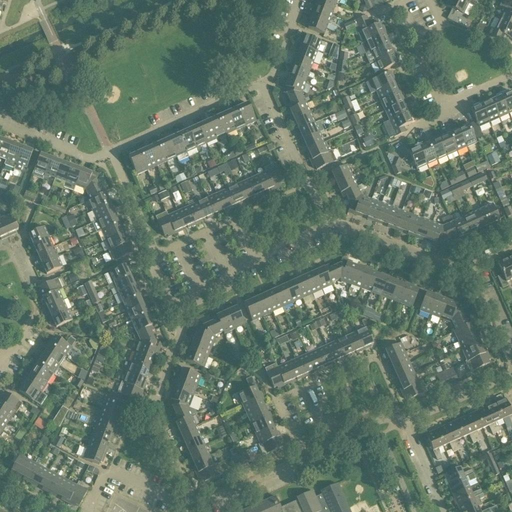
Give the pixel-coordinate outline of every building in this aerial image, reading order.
[(336,4),(324,0),(316,0),(315,5),(317,6),(316,8),(332,14),(336,4)] [(368,0),(365,0),(364,1),(366,5),(368,11),(373,9),(368,0)] [(468,3),(462,0),(449,0),(446,6),(453,10),(452,12),(451,12),(447,19),(467,29),(470,25),(466,23),(466,22),(459,18),(468,3)] [(499,20),(511,25),(511,12),(510,12),(511,8),(511,6),(502,2),(499,7),(504,10),(499,20)] [(366,5),(360,8),(362,14),(368,11),(366,5)] [(312,10),(310,17),(328,25),(332,14),(316,8),(315,11),(312,10)] [(357,28),(369,22),(366,16),(354,22),(357,28)] [(328,25),(310,17),(307,25),(309,26),(308,29),(324,35),(326,30),(335,33),(337,28),(328,25)] [(511,39),(511,25),(499,20),(494,31),(489,28),(486,36),(497,40),(500,34),(511,40),(511,39)] [(356,27),(353,21),(344,25),(347,31),(356,27)] [(357,28),(359,34),(358,34),(363,45),(366,43),(372,40),(386,34),(383,26),(381,27),(379,24),(371,28),(369,22),(357,28)] [(479,26),(476,31),(482,34),(484,28),(479,26)] [(372,40),(366,43),(363,45),(361,45),(365,55),(389,45),(386,38),(388,37),(386,34),(372,40)] [(298,46),(317,54),(321,43),(305,36),(304,40),(301,39),(298,46)] [(339,46),(334,45),(329,57),(337,60),(339,46)] [(391,50),(389,45),(365,55),(369,65),(375,62),(395,53),(393,49),(391,50)] [(298,46),(295,54),(298,55),(297,57),(313,64),(318,66),(322,56),(317,54),(298,46)] [(397,57),(395,53),(375,62),(380,73),(398,65),(395,58),(397,57)] [(340,54),(339,61),(347,62),(348,55),(340,54)] [(313,64),(297,57),(296,60),(293,59),(291,66),(309,73),(313,64)] [(309,73),(291,66),(288,74),(290,75),(289,77),(305,84),(309,73)] [(391,72),(371,81),(366,84),(371,94),(376,92),(394,84),(393,83),(391,78),(393,77),(391,72)] [(338,73),(336,85),(343,86),(344,74),(338,73)] [(305,84),(289,77),(288,80),(286,79),(283,87),(301,94),(305,84)] [(376,92),(380,102),(401,93),(396,82),(393,83),(394,84),(376,92)] [(301,94),(283,87),(280,93),(287,95),(291,104),(287,106),(291,114),(289,115),(292,122),(310,114),(301,94)] [(507,91),(503,93),(500,95),(509,115),(511,113),(511,94),(511,92),(508,93),(507,91)] [(380,102),(385,111),(403,103),(401,101),(404,100),(401,93),(380,102)] [(509,115),(500,95),(496,96),(497,98),(491,101),(499,119),(509,115)] [(344,106),(350,103),(348,98),(342,100),(344,106)] [(499,119),(491,101),(485,104),(484,102),(480,103),(489,124),(499,119)] [(350,103),(344,106),(347,112),(353,109),(350,103)] [(403,103),(385,111),(389,121),(409,112),(406,105),(404,106),(403,103)] [(470,124),(477,140),(483,137),(479,128),(489,124),(480,103),(472,107),(473,109),(471,110),(476,122),(470,124)] [(237,107),(246,127),(256,122),(248,104),(241,107),(240,105),(237,107)] [(230,112),(228,113),(236,131),(246,127),(237,107),(229,110),(230,112)] [(340,113),(334,115),(337,122),(343,119),(347,117),(344,111),(340,113)] [(389,121),(383,124),(383,125),(385,124),(391,138),(389,139),(390,139),(394,137),(394,138),(406,133),(403,127),(412,124),(409,117),(411,116),(409,112),(389,121)] [(236,131),(228,113),(222,116),(221,114),(217,116),(226,136),(236,131)] [(349,118),(353,126),(360,123),(360,122),(364,120),(361,113),(356,115),(349,118)] [(315,124),(310,114),(292,122),(295,129),(298,128),(299,131),(315,124)] [(211,121),(208,122),(216,140),(218,139),(220,141),(225,139),(225,136),(226,136),(217,116),(210,119),(211,121)] [(344,130),(351,126),(349,120),(341,123),(344,130)] [(201,123),(197,124),(206,145),(216,140),(208,122),(202,125),(201,123)] [(319,133),(323,131),(319,122),(315,124),(299,131),(300,133),(298,134),(301,142),(319,133)] [(461,129),(458,130),(466,148),(477,143),(468,123),(460,127),(461,129)] [(188,131),(196,149),(198,152),(202,151),(200,147),(206,145),(197,124),(191,127),(192,129),(188,131)] [(454,129),(447,132),(456,153),(466,148),(458,130),(455,131),(454,129)] [(181,132),(177,133),(186,154),(196,149),(188,131),(182,134),(181,132)] [(439,139),(447,157),(456,153),(447,132),(440,136),(441,138),(439,139)] [(186,154),(177,133),(173,135),(174,137),(168,140),(176,158),(179,162),(188,158),(186,154)] [(319,133),(301,142),(304,149),(306,148),(307,150),(323,143),(319,133)] [(362,140),(366,149),(375,144),(371,136),(362,140)] [(0,145),(0,158),(6,161),(7,159),(12,145),(10,144),(10,141),(3,138),(0,145)] [(435,138),(428,141),(432,150),(437,161),(447,157),(439,139),(436,140),(435,138)] [(176,158),(168,140),(162,143),(161,140),(157,142),(166,163),(176,158)] [(432,150),(428,141),(424,143),(425,145),(419,148),(427,166),(437,161),(432,150)] [(154,146),(148,149),(154,162),(156,167),(166,163),(157,142),(153,144),(154,146)] [(7,159),(6,161),(4,165),(14,169),(16,165),(23,146),(16,143),(15,146),(12,145),(7,159)] [(323,143),(307,150),(309,153),(307,154),(310,161),(328,153),(323,143)] [(256,149),(254,144),(244,149),(246,153),(256,149)] [(16,165),(14,169),(20,172),(22,167),(27,169),(33,153),(30,152),(31,149),(23,146),(16,165)] [(268,151),(266,147),(257,151),(259,155),(268,151)] [(427,166),(419,148),(416,149),(415,147),(407,150),(417,171),(427,166)] [(146,150),(145,148),(138,151),(144,166),(147,171),(156,167),(154,162),(148,149),(146,150)] [(144,166),(138,151),(134,153),(135,155),(128,158),(136,176),(147,171),(144,166)] [(332,151),(328,153),(310,161),(313,168),(315,168),(317,171),(336,162),(332,151)] [(226,162),(236,158),(234,153),(224,157),(226,162)] [(40,155),(32,176),(43,181),(45,175),(46,173),(52,157),(44,154),(43,156),(40,155)] [(494,154),(487,157),(491,166),(498,163),(494,154)] [(388,155),(387,158),(388,161),(391,167),(395,158),(388,155)] [(45,175),(45,176),(43,181),(47,183),(50,177),(55,179),(56,177),(61,163),(58,162),(59,160),(52,157),(46,173),(45,175)] [(401,161),(396,158),(391,167),(396,176),(402,174),(399,167),(401,161)] [(213,160),(207,163),(210,170),(216,167),(213,160)] [(234,161),(227,164),(231,171),(237,168),(234,161)] [(56,177),(55,179),(65,183),(66,179),(72,165),(64,162),(64,164),(61,163),(56,177)] [(478,174),(490,168),(487,162),(475,168),(478,174)] [(266,172),(274,190),(281,187),(280,185),(283,183),(275,164),(264,169),(265,172),(266,172)] [(65,183),(63,188),(73,192),(75,187),(81,171),(78,170),(79,167),(72,165),(66,179),(65,183)] [(334,184),(352,176),(347,166),(331,173),(333,176),(330,177),(334,184)] [(468,179),(477,175),(473,167),(465,171),(468,179)] [(81,171),(75,187),(85,191),(92,172),(85,169),(84,172),(81,171)] [(455,175),(458,184),(466,180),(462,171),(455,175)] [(92,172),(85,191),(86,192),(88,196),(90,200),(90,201),(105,194),(103,189),(100,190),(96,181),(98,175),(92,172)] [(266,172),(265,172),(256,177),(263,192),(266,191),(267,194),(274,190),(266,172)] [(175,178),(177,184),(186,180),(184,174),(175,178)] [(472,188),(487,181),(484,174),(470,181),(472,188)] [(458,184),(455,175),(447,178),(451,187),(458,184)] [(352,176),(334,184),(337,192),(339,191),(341,195),(357,188),(352,176)] [(263,192),(256,177),(246,181),(254,199),(262,196),(261,194),(263,192)] [(432,189),(434,185),(431,178),(423,181),(422,185),(432,189)] [(254,199),(246,181),(236,186),(244,201),(246,200),(247,202),(254,199)] [(463,192),(472,188),(469,181),(459,185),(462,193),(463,192)] [(183,193),(191,189),(188,182),(180,185),(183,193)] [(441,191),(449,188),(446,182),(442,184),(440,188),(441,191)] [(0,183),(0,189),(2,190),(6,192),(8,186),(0,183)] [(358,186),(360,192),(366,189),(364,183),(358,186)] [(499,183),(493,186),(495,191),(499,190),(501,188),(499,183)] [(164,184),(158,187),(161,192),(166,189),(164,184)] [(11,185),(8,193),(17,196),(19,188),(11,185)] [(463,192),(462,193),(459,185),(450,190),(455,201),(465,197),(463,192)] [(236,186),(226,190),(235,208),(242,205),(241,203),(244,201),(236,186)] [(154,187),(148,190),(151,196),(157,193),(154,187)] [(357,188),(341,195),(342,198),(346,197),(350,206),(348,213),(354,215),(361,197),(361,196),(357,188)] [(495,191),(499,201),(506,198),(501,188),(499,190),(495,191)] [(235,208),(226,190),(217,194),(224,210),(226,209),(227,211),(235,208)] [(449,190),(439,194),(443,201),(452,197),(449,190)] [(37,196),(26,191),(24,197),(35,201),(37,196)] [(169,197),(166,191),(158,195),(161,201),(169,197)] [(423,196),(424,199),(429,201),(432,194),(425,191),(423,196)] [(90,201),(90,200),(87,201),(92,212),(112,203),(110,199),(108,200),(105,194),(90,201)] [(224,210),(217,194),(207,199),(215,217),(222,214),(221,212),(224,210)] [(88,196),(82,199),(84,204),(92,212),(87,201),(90,200),(88,196)] [(371,200),(361,197),(354,215),(361,218),(362,216),(365,217),(371,200)] [(506,198),(499,201),(504,210),(510,207),(506,198)] [(207,199),(197,203),(204,219),(206,218),(207,220),(215,217),(207,199)] [(381,204),(371,200),(365,217),(368,218),(367,220),(374,223),(381,204)] [(54,211),(56,206),(46,202),(44,207),(54,211)] [(114,207),(112,203),(92,212),(96,222),(114,214),(112,208),(114,207)] [(204,219),(197,203),(187,208),(195,226),(202,223),(201,220),(204,219)] [(381,204),(374,223),(382,226),(382,223),(385,224),(391,208),(381,204)] [(482,210),(490,228),(497,224),(496,222),(499,221),(492,205),(482,210)] [(56,206),(54,211),(64,215),(66,210),(56,206)] [(187,208),(177,212),(184,228),(187,227),(188,229),(195,226),(187,208)] [(391,208),(385,224),(388,225),(387,228),(394,230),(401,212),(391,208)] [(482,210),(472,214),(479,230),(482,229),(483,231),(490,228),(482,210)] [(177,212),(168,216),(167,217),(175,235),(183,231),(182,229),(184,228),(177,212)] [(412,216),(401,212),(394,230),(402,233),(403,231),(405,232),(412,216)] [(167,217),(168,216),(166,213),(155,218),(164,237),(167,236),(168,238),(175,235),(167,217)] [(96,222),(91,224),(96,234),(101,232),(121,223),(119,219),(117,220),(114,214),(96,222)] [(472,214),(462,219),(470,237),(478,233),(477,231),(479,230),(472,214)] [(0,219),(8,237),(15,234),(15,232),(18,230),(11,215),(0,219)] [(422,220),(412,216),(405,232),(408,233),(407,235),(415,238),(422,220)] [(441,227),(434,246),(441,248),(444,242),(453,238),(454,241),(459,239),(452,223),(449,216),(441,220),(444,227),(442,227),(441,227)] [(8,237),(0,219),(0,238),(1,241),(8,237)] [(462,219),(452,223),(459,239),(462,238),(463,240),(470,237),(462,219)] [(77,225),(75,220),(69,223),(71,228),(77,225)] [(422,220),(415,238),(422,241),(423,239),(426,240),(432,223),(422,220)] [(123,226),(121,223),(101,232),(105,241),(123,233),(120,227),(123,226)] [(432,223),(426,240),(428,241),(427,243),(434,246),(441,227),(432,223)] [(52,231),(46,234),(44,228),(28,235),(29,239),(27,240),(30,247),(43,241),(48,238),(54,236),(52,231)] [(123,233),(105,241),(109,251),(110,252),(130,242),(128,238),(126,239),(123,233)] [(53,248),(48,238),(43,241),(30,247),(34,254),(36,253),(37,255),(53,248)] [(76,238),(70,241),(72,246),(78,244),(76,238)] [(110,252),(109,251),(108,252),(113,263),(132,254),(131,251),(133,250),(130,242),(110,252)] [(53,248),(37,255),(38,258),(36,259),(39,266),(57,258),(53,248)] [(80,248),(74,250),(77,258),(79,257),(80,260),(84,258),(83,255),(80,248)] [(57,258),(39,266),(43,274),(45,273),(46,276),(62,268),(57,258)] [(329,266),(324,268),(331,284),(340,280),(341,279),(348,261),(342,259),(339,265),(330,269),(329,266)] [(511,280),(511,269),(508,260),(498,264),(502,275),(497,277),(502,289),(508,286),(506,283),(511,280)] [(341,279),(340,280),(340,282),(350,286),(357,267),(351,265),(352,263),(348,261),(341,279)] [(109,274),(104,276),(109,287),(132,276),(129,269),(127,270),(125,267),(109,274)] [(364,269),(357,267),(350,286),(361,289),(368,269),(364,267),(364,269)] [(331,284),(324,268),(317,271),(316,269),(313,270),(322,291),(332,286),(331,284)] [(372,270),(368,269),(361,289),(371,293),(378,275),(371,272),(372,270)] [(310,274),(304,277),(312,295),(322,291),(313,270),(309,272),(310,274)] [(371,293),(381,297),(389,276),(381,273),(380,276),(378,275),(371,293)] [(68,278),(71,285),(77,282),(74,275),(68,278)] [(135,283),(132,276),(109,287),(111,291),(116,288),(119,294),(134,287),(133,284),(135,283)] [(389,276),(381,297),(391,301),(398,282),(395,281),(396,279),(389,276)] [(312,295),(304,277),(298,280),(297,278),(293,279),(302,300),(312,295)] [(37,292),(40,299),(58,291),(59,292),(63,290),(58,279),(38,288),(39,291),(37,292)] [(290,283),(284,286),(292,304),(302,300),(293,279),(289,281),(290,283)] [(89,295),(96,292),(91,282),(84,285),(89,295)] [(398,282),(391,301),(401,305),(409,284),(405,283),(404,285),(398,282)] [(413,286),(409,284),(401,305),(412,309),(418,290),(412,288),(413,286)] [(277,287),(273,288),(282,309),(292,304),(284,286),(278,289),(277,287)] [(134,287),(119,294),(123,304),(141,296),(138,289),(136,290),(134,287)] [(282,309),(273,288),(269,290),(270,292),(264,295),(272,313),(282,309)] [(58,291),(40,299),(44,306),(46,305),(47,308),(63,301),(59,292),(58,291)] [(96,292),(89,295),(93,305),(100,302),(96,292)] [(430,316),(438,295),(434,293),(433,296),(426,293),(419,312),(430,316)] [(272,313),(264,295),(258,298),(257,295),(253,297),(262,317),(272,313)] [(438,295),(430,316),(440,319),(447,301),(441,299),(442,296),(438,295)] [(144,303),(141,296),(123,304),(128,314),(143,307),(142,304),(144,303)] [(262,317),(253,297),(249,299),(250,301),(244,304),(252,322),(262,317)] [(48,311),(46,312),(49,319),(67,311),(63,301),(47,308),(48,311)] [(84,304),(88,312),(93,310),(89,301),(84,304)] [(447,301),(440,319),(451,324),(451,321),(458,303),(454,301),(453,303),(447,301)] [(464,305),(458,303),(451,321),(456,331),(472,324),(469,319),(466,321),(462,311),(464,305)] [(103,312),(100,306),(95,308),(98,314),(103,312)] [(143,307),(128,314),(132,324),(150,315),(147,308),(144,309),(143,307)] [(226,312),(234,330),(245,325),(237,307),(226,312)] [(363,317),(372,320),(375,314),(375,312),(366,308),(363,317)] [(67,311),(49,319),(53,326),(55,325),(56,328),(72,321),(67,311)] [(234,330),(226,312),(216,317),(223,332),(224,335),(234,330)] [(336,314),(330,317),(332,323),(338,320),(336,314)] [(385,317),(375,314),(372,320),(382,324),(385,317)] [(150,315),(132,324),(136,332),(136,333),(152,326),(151,324),(153,323),(150,315)] [(223,332),(216,317),(211,319),(213,322),(203,326),(197,324),(195,330),(214,337),(223,332)] [(319,329),(326,326),(324,320),(317,323),(319,329)] [(309,326),(312,332),(319,329),(316,323),(309,326)] [(456,331),(453,332),(458,342),(478,333),(476,329),(474,330),(472,324),(456,331)] [(155,331),(152,326),(136,333),(139,338),(141,343),(141,344),(160,351),(162,345),(155,342),(151,333),(155,331)] [(356,333),(364,351),(371,348),(370,345),(373,344),(366,328),(356,333)] [(195,335),(193,341),(212,348),(216,338),(214,337),(195,330),(193,334),(195,335)] [(108,331),(104,341),(112,344),(116,334),(108,331)] [(296,333),(289,336),(292,342),(299,339),(296,333)] [(364,351),(356,333),(346,337),(353,353),(356,352),(357,354),(364,351)] [(480,337),(478,333),(458,342),(462,352),(480,344),(478,338),(480,337)] [(49,342),(47,345),(65,357),(71,348),(75,343),(70,339),(66,344),(57,339),(55,337),(53,339),(51,338),(49,342)] [(353,353),(346,337),(336,342),(344,360),(351,356),(350,354),(353,353)] [(189,347),(187,350),(208,358),(212,348),(193,341),(191,347),(189,347)] [(336,342),(326,346),(333,362),(336,361),(337,363),(344,360),(336,342)] [(139,343),(135,353),(153,360),(156,354),(158,355),(160,351),(141,344),(141,343),(139,343)] [(389,361),(405,354),(401,344),(383,352),(386,360),(388,359),(389,361)] [(483,350),(480,344),(462,352),(467,361),(467,362),(487,353),(485,349),(483,350)] [(46,350),(43,355),(60,366),(65,357),(47,345),(44,349),(46,350)] [(99,351),(107,354),(109,348),(102,345),(99,351)] [(333,362),(326,346),(316,351),(324,369),(332,365),(331,363),(333,362)] [(208,358),(187,350),(186,354),(188,355),(185,362),(204,369),(208,358)] [(324,369),(316,351),(306,355),(313,371),(316,370),(317,372),(324,369)] [(135,353),(131,363),(152,371),(153,367),(151,366),(153,360),(135,353)] [(467,362),(467,361),(465,362),(470,373),(472,372),(490,364),(488,361),(490,360),(487,353),(467,362)] [(105,357),(98,354),(95,360),(103,363),(105,357)] [(405,354),(389,361),(391,364),(388,365),(392,372),(410,364),(405,354)] [(37,360),(35,363),(53,375),(60,366),(43,355),(39,361),(37,360)] [(306,355),(296,360),(305,378),(312,374),(311,372),(313,371),(306,355)] [(305,378),(296,360),(286,364),(294,380),(296,379),(297,381),(305,378)] [(35,368),(31,374),(47,384),(53,375),(35,363),(32,367),(35,368)] [(131,363),(127,373),(146,380),(147,378),(149,379),(150,375),(152,371),(131,363)] [(94,364),(91,371),(91,372),(98,374),(101,367),(94,364)] [(277,368),(275,364),(265,369),(273,389),(277,388),(278,390),(285,387),(277,368)] [(286,364),(277,368),(285,387),(292,383),(291,381),(294,380),(286,364)] [(410,364),(392,372),(395,379),(397,378),(398,381),(414,374),(410,364)] [(178,375),(176,379),(197,387),(201,376),(182,369),(180,376),(178,375)] [(443,373),(438,375),(436,376),(441,386),(457,379),(452,369),(448,370),(443,373)] [(78,378),(84,381),(88,372),(81,370),(78,378)] [(127,373),(123,383),(144,391),(145,388),(147,384),(145,383),(146,380),(127,373)] [(25,378),(23,381),(42,393),(47,384),(31,374),(27,379),(25,378)] [(414,374),(398,381),(400,384),(397,385),(401,392),(419,384),(418,383),(414,374)] [(89,378),(86,385),(92,387),(95,380),(89,378)] [(251,378),(245,381),(249,390),(256,387),(251,378)] [(177,384),(175,390),(193,397),(197,387),(176,379),(175,383),(177,384)] [(80,390),(84,383),(78,380),(74,386),(80,390)] [(42,393),(23,381),(21,385),(23,386),(19,392),(35,403),(40,406),(47,397),(42,393)] [(418,383),(419,384),(401,392),(404,399),(406,398),(407,401),(427,392),(422,381),(418,383)] [(123,383),(122,382),(117,393),(138,401),(139,398),(141,399),(144,391),(123,383)] [(242,406),(262,397),(261,393),(259,394),(256,387),(237,395),(242,406)] [(171,392),(168,401),(187,408),(191,416),(196,414),(194,411),(197,412),(201,400),(193,397),(175,390),(174,393),(171,392)] [(0,403),(14,412),(14,413),(15,414),(22,404),(4,392),(2,395),(0,393),(0,403)] [(102,408),(121,415),(124,408),(121,407),(123,404),(106,397),(102,408)] [(264,401),(262,397),(242,406),(247,416),(265,408),(262,402),(264,401)] [(73,401),(69,399),(69,398),(63,407),(68,410),(73,401)] [(511,413),(505,399),(495,404),(502,420),(508,417),(511,425),(511,413)] [(187,408),(168,401),(166,406),(172,408),(177,417),(173,419),(176,424),(191,417),(187,408)] [(14,412),(0,403),(0,416),(8,422),(14,413),(14,412)] [(495,404),(485,408),(496,433),(500,431),(496,423),(502,420),(495,404)] [(33,407),(30,413),(37,417),(40,412),(33,407)] [(121,415),(102,408),(99,418),(115,424),(116,422),(118,423),(121,415)] [(265,408),(247,416),(251,426),(271,416),(270,413),(267,414),(265,408)] [(485,408),(475,413),(482,429),(488,426),(492,435),(496,433),(485,408)] [(74,421),(76,416),(68,413),(66,419),(74,421)] [(482,429),(475,413),(465,417),(477,442),(481,440),(477,431),(482,429)] [(0,429),(3,431),(8,422),(0,416),(0,429)] [(57,416),(51,424),(59,428),(64,420),(57,416)] [(273,420),(271,416),(251,426),(256,435),(274,427),(271,421),(273,420)] [(34,425),(43,430),(47,423),(39,417),(34,425)] [(191,417),(176,424),(177,427),(175,428),(178,435),(196,427),(191,417)] [(477,442),(465,417),(455,421),(463,438),(469,435),(473,444),(477,442)] [(99,418),(95,428),(113,435),(116,428),(114,427),(115,424),(99,418)] [(463,438),(455,421),(446,426),(457,451),(461,449),(457,440),(463,438)] [(457,451),(446,426),(436,430),(443,446),(449,444),(453,453),(457,451)] [(196,427),(178,435),(181,442),(183,441),(184,444),(200,437),(196,427)] [(274,427),(256,435),(260,445),(280,436),(278,432),(276,433),(274,427)] [(95,428),(91,438),(107,445),(108,442),(111,443),(113,435),(95,428)] [(443,446),(436,430),(425,435),(437,460),(441,458),(437,449),(443,446)] [(234,434),(229,436),(232,443),(237,441),(234,434)] [(260,445),(258,445),(263,456),(283,448),(281,444),(283,443),(280,436),(260,445)] [(200,437),(184,444),(186,446),(183,447),(187,455),(205,446),(200,437)] [(57,438),(53,447),(59,450),(64,442),(57,438)] [(91,438),(87,449),(106,456),(109,448),(106,447),(107,445),(91,438)] [(209,456),(205,446),(187,455),(190,462),(192,461),(193,463),(209,456)] [(60,452),(54,448),(51,454),(57,457),(60,452)] [(106,456),(87,449),(83,459),(99,465),(100,462),(103,463),(106,456)] [(232,458),(235,457),(237,456),(234,449),(229,451),(232,458)] [(240,454),(245,465),(250,462),(246,452),(240,454)] [(240,454),(237,456),(235,457),(239,467),(245,465),(240,454)] [(490,467),(495,465),(491,454),(485,457),(490,467)] [(21,476),(29,461),(19,455),(10,473),(18,477),(19,475),(21,476)] [(209,456),(193,463),(194,466),(192,467),(196,474),(214,466),(213,466),(209,456)] [(235,457),(232,458),(230,459),(234,469),(239,467),(235,457)] [(39,466),(29,461),(21,476),(24,477),(23,480),(30,483),(39,466)] [(217,464),(213,466),(214,466),(196,474),(199,482),(201,481),(202,484),(222,475),(217,464)] [(499,474),(495,465),(490,467),(494,477),(499,474)] [(39,466),(30,483),(37,487),(38,485),(40,486),(48,471),(39,466)] [(448,486),(473,474),(471,470),(462,474),(460,468),(443,475),(448,486)] [(58,476),(48,471),(40,486),(43,488),(42,490),(49,494),(58,476)] [(473,474),(448,486),(453,495),(469,488),(467,484),(476,480),(475,478),(473,474)] [(68,481),(58,476),(49,494),(56,497),(57,495),(59,497),(68,481)] [(68,481),(59,497),(62,498),(61,500),(68,504),(77,486),(76,486),(68,481)] [(76,486),(77,486),(68,504),(75,507),(76,505),(79,507),(89,488),(78,482),(76,486)] [(350,511),(338,485),(338,484),(321,492),(322,495),(315,498),(312,491),(297,498),(298,500),(281,508),(275,497),(244,511),(350,511)] [(469,488),(453,495),(457,505),(482,494),(480,490),(471,494),(469,488)] [(482,494),(457,505),(460,511),(468,511),(478,508),(478,507),(482,505),(479,500),(484,498),(482,494)]
